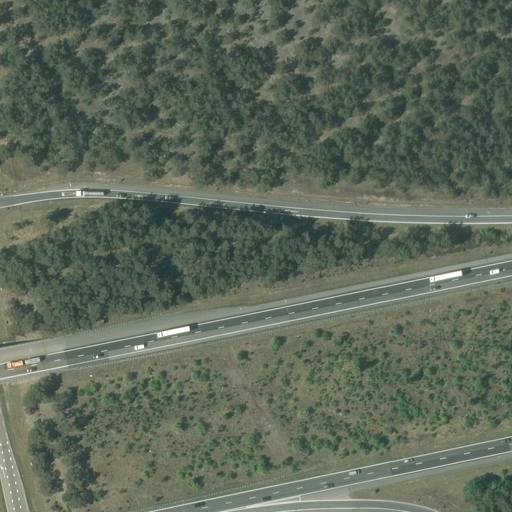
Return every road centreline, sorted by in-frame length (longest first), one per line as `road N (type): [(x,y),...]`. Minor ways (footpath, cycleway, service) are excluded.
road 1 (motorway): [(511,268),(0,372)]
road 2 (motorway): [(511,219),(348,216),(98,194),(0,204)]
road 3 (motorway): [(211,506),(511,444)]
road 4 (motorway): [(211,506),(374,504),(422,511)]
